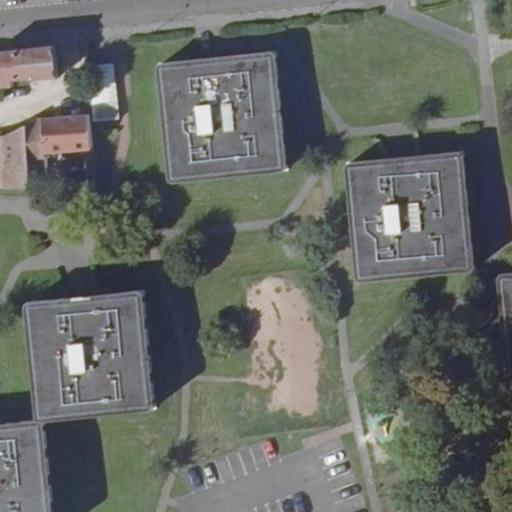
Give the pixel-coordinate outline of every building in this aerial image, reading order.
[(511,0),(492,0),(496,8),(497,10),(500,11),(502,11),(511,6),(511,0)] [(0,50),(0,87),(16,87),(15,80),(57,79),(56,46),(0,50)] [(181,181),(182,180),(213,177),(212,170),(249,166),(250,173),(279,170),(280,170),(282,169),(283,169),(284,168),(284,167),(285,167),(286,165),(287,164),(287,163),(287,162),(287,161),(287,160),(287,159),(277,62),(276,61),(276,60),(276,59),(275,58),(275,57),(274,56),(273,55),(272,55),(271,54),(270,54),(269,54),(268,53),(267,53),(266,53),(238,56),(238,63),(225,65),(226,71),(210,73),(208,66),(202,67),(201,60),(169,63),(168,63),(167,64),(166,64),(165,64),(165,65),(164,65),(163,67),(162,67),(162,68),(161,69),(161,70),(161,72),(160,73),(160,74),(171,171),(171,173),(171,174),(172,176),(173,176),(173,177),(174,178),(176,179),(176,180),(177,180),(178,180),(179,180),(180,181),(181,181)] [(112,64),(87,65),(89,97),(114,96),(112,64)] [(225,65),(208,66),(210,73),(226,71),(225,65)] [(0,183),(50,188),(48,162),(59,161),(58,152),(92,149),(90,114),(43,118),(27,126),(5,139),(0,139),(0,183)] [(368,280),(369,280),(400,277),(400,270),(436,266),(437,273),(466,270),(467,270),(468,270),(469,269),(470,269),(470,268),(471,267),(472,267),(473,266),(473,265),(474,265),(474,264),(474,262),(474,261),(474,260),(474,259),(464,162),(464,160),(463,160),(463,158),(462,157),(462,156),(461,155),(460,155),(459,154),(458,153),(457,153),(456,153),(455,153),(454,153),(453,153),(425,156),(426,163),(412,164),(413,171),(397,173),(395,166),(389,166),(388,159),(356,162),(355,163),(353,164),(352,165),(351,165),(350,166),(350,167),(349,167),(349,169),(348,169),(348,170),(348,171),(348,172),(348,173),(348,174),(358,271),(358,273),(359,274),(359,275),(360,276),(361,278),(362,278),(363,279),(364,279),(365,279),(365,280),(367,280),(368,280)] [(412,164),(395,166),(397,173),(413,171),(412,164)] [(511,273),(509,274),(508,274),(507,275),(506,275),(505,275),(504,276),(503,276),(503,278),(502,278),(501,279),(501,280),(500,280),(500,281),(500,283),(500,284),(500,285),(510,382),(511,384),(511,385),(511,387),(511,273)] [(49,419),(81,416),(80,409),(117,405),(118,412),(147,409),(149,409),(149,408),(150,408),(151,407),(152,407),(153,406),(153,405),(154,405),(154,403),(155,402),(155,401),(155,400),(155,399),(155,397),(145,301),(144,299),(143,298),(143,297),(143,296),(142,296),(141,294),(140,293),(139,293),(138,293),(137,292),(136,292),(135,292),(134,292),(105,295),(106,302),(93,303),(94,310),(78,312),(76,305),(69,306),(69,299),(37,302),(36,302),(35,302),(34,303),(33,303),(32,304),(32,305),(31,305),(30,306),(30,307),(29,307),(29,308),(29,310),(28,310),(28,311),(28,312),(28,313),(39,410),(39,411),(39,412),(39,414),(40,414),(40,415),(41,416),(43,417),(44,418),(45,419),(46,419),(47,419),(48,419),(49,419)] [(93,303),(76,305),(78,312),(94,310),(93,303)] [(0,511),(54,511),(46,431),(45,429),(45,428),(45,427),(44,426),(43,425),(42,424),(41,423),(40,422),(39,422),(38,422),(37,422),(36,421),(35,421),(35,422),(7,425),(7,431),(0,432),(0,511)]
